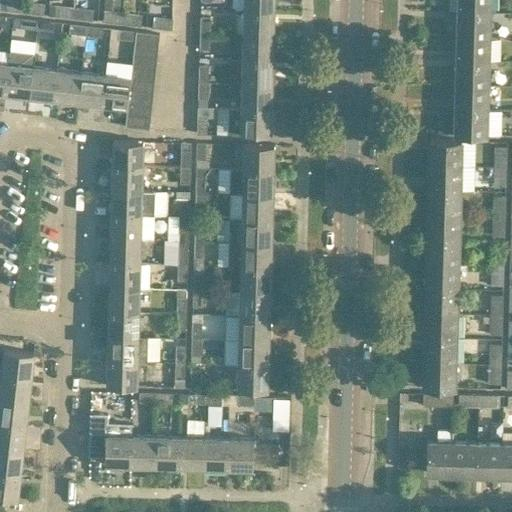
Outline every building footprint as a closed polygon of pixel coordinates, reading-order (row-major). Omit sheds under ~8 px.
[(17,0),(6,0),(5,9),(24,11),(25,1),(17,0)] [(104,0),(104,9),(120,10),(120,0),(104,0)] [(244,0),(244,9),(273,10),(273,0),(244,0)] [(457,0),(457,10),(490,11),(490,6),(489,0),(457,0)] [(25,1),(24,11),(43,13),(44,3),(25,1)] [(55,4),(54,14),(73,17),(74,7),(55,4)] [(74,7),(73,17),(92,19),(93,9),(74,7)] [(244,9),(243,33),(272,34),(273,10),(244,9)] [(104,10),(103,20),(122,22),(123,12),(104,10)] [(457,10),(456,35),(489,35),(490,11),(457,10)] [(123,12),(122,22),(141,25),(142,15),(123,12)] [(199,15),(199,32),(209,32),(209,15),(199,15)] [(152,26),(159,27),(170,28),(171,18),(153,16),(152,26)] [(21,17),(20,26),(36,28),(38,19),(21,17)] [(38,19),(36,28),(53,30),(54,21),(38,19)] [(69,22),(68,32),(85,34),(86,24),(69,22)] [(86,24),(85,34),(102,36),(103,26),(86,24)] [(119,28),(118,38),(134,40),(135,30),(119,28)] [(134,40),(134,42),(157,44),(159,33),(135,30),(134,40)] [(209,32),(199,32),(198,48),(208,49),(209,32)] [(243,33),(243,57),(272,58),(272,34),(243,33)] [(456,35),(456,59),(488,60),(489,35),(456,35)] [(134,42),(132,54),(156,56),(157,44),(134,42)] [(4,92),(28,94),(32,65),(33,53),(9,50),(8,62),(4,92)] [(131,63),(131,65),(155,68),(156,56),(132,54),(131,63)] [(243,57),(242,82),(271,83),(272,58),(243,57)] [(456,59),(455,84),(488,84),(488,60),(456,59)] [(104,74),(101,103),(127,106),(127,101),(129,89),(130,77),(131,65),(131,63),(106,60),(104,74)] [(198,64),(197,81),(207,81),(208,64),(198,64)] [(28,94),(53,97),(56,68),(32,65),(28,94)] [(131,65),(130,77),(153,80),(155,68),(131,65)] [(53,97),(77,100),(80,71),(56,68),(53,97)] [(77,100),(101,103),(104,74),(80,71),(77,100)] [(130,77),(129,89),(152,92),(153,80),(130,77)] [(207,81),(197,81),(197,97),(207,98),(207,81)] [(242,82),(241,106),(271,107),(271,83),(242,82)] [(455,84),(454,108),(487,109),(488,84),(455,84)] [(129,89),(127,101),(151,103),(152,92),(129,89)] [(127,101),(127,106),(126,113),(150,115),(151,103),(127,101)] [(231,106),(230,133),(242,133),(242,131),(270,132),(271,107),(241,106),(231,106)] [(487,109),(454,108),(454,133),(486,134),(487,109)] [(150,115),(126,113),(124,124),(148,127),(150,115)] [(196,130),(206,131),(206,114),(197,113),(196,130)] [(429,138),(428,163),(460,164),(475,164),(476,140),(460,139),(460,138),(449,138),(429,138)] [(112,140),(112,165),(141,165),(142,140),(112,140)] [(205,141),(196,141),(195,158),(205,158),(205,141)] [(243,163),(243,168),(272,168),(273,144),(243,143),(243,163)] [(495,146),(495,165),(507,165),(507,146),(495,146)] [(180,150),(179,166),(189,166),(189,150),(180,150)] [(428,163),(427,188),(459,188),(475,189),(475,164),(460,164),(428,163)] [(112,165),(111,189),(141,190),(141,165),(112,165)] [(495,165),(494,185),(506,185),(507,165),(495,165)] [(189,166),(179,166),(179,183),(188,183),(189,166)] [(230,167),(229,192),(242,192),(272,193),(272,168),(243,168),(230,167)] [(195,178),(195,191),(205,191),(205,178),(205,174),(195,174),(195,178)] [(427,188),(427,212),(458,213),(459,188),(427,188)] [(111,189),(111,213),(150,214),(153,214),(154,190),(141,190),(111,189)] [(195,191),(195,207),(205,207),(205,191),(195,191)] [(242,192),(242,216),(271,217),(272,193),(242,192)] [(494,195),(493,214),(505,214),(505,196),(494,195)] [(173,198),(173,215),(178,215),(189,215),(189,198),(178,198),(178,199),(173,198)] [(427,212),(426,237),(458,238),(458,213),(427,212)] [(111,213),(110,238),(139,238),(148,238),(150,238),(153,239),(153,214),(150,214),(111,213)] [(493,214),(493,235),(505,235),(505,214),(493,214)] [(189,215),(178,215),(177,239),(188,239),(189,215)] [(242,216),(230,216),(229,240),(271,241),(271,217),(242,216)] [(195,223),(194,240),(204,240),(204,223),(195,223)] [(426,237),(425,262),(457,263),(458,238),(426,237)] [(110,238),(110,262),(139,263),(139,238),(110,238)] [(194,240),(194,256),(204,256),(204,240),(194,240)] [(227,265),(240,265),(270,266),(271,241),(229,240),(228,240),(227,265)] [(492,245),(492,264),(504,264),(504,245),(492,245)] [(178,246),(178,263),(188,264),(188,247),(178,246)] [(110,262),(109,286),(137,287),(138,287),(148,287),(149,263),(139,263),(110,262)] [(425,262),(425,287),(456,287),(457,263),(425,262)] [(178,263),(177,280),(187,280),(188,264),(178,263)] [(492,264),(492,284),(504,284),(504,264),(492,264)] [(240,265),(240,289),(269,290),(270,266),(240,265)] [(193,272),(193,288),(203,289),(203,272),(193,272)] [(109,286),(108,311),(138,311),(138,287),(109,286)] [(425,287),(424,311),(456,312),(456,287),(425,287)] [(193,288),(192,305),(202,305),(203,289),(193,288)] [(240,289),(239,314),(269,315),(269,290),(240,289)] [(491,294),(491,313),(503,313),(503,295),(491,294)] [(176,295),(175,312),(186,312),(187,296),(176,295)] [(108,311),(108,335),(137,335),(138,311),(108,311)] [(424,311),(423,336),(455,337),(456,312),(424,311)] [(175,312),(175,329),(186,329),(186,312),(175,312)] [(225,313),(224,338),(239,338),(268,339),(269,315),(239,314),(225,313)] [(491,313),(490,333),(502,334),(503,313),(491,313)] [(191,320),(191,337),(201,338),(202,321),(191,320)] [(108,335),(107,359),(137,360),(147,360),(147,336),(137,335),(108,335)] [(423,336),(423,361),(455,362),(455,337),(423,336)] [(191,337),(190,354),(201,354),(201,338),(191,337)] [(239,338),(238,362),(268,363),(268,339),(239,338)] [(175,344),(174,362),(185,362),(186,344),(175,344)] [(490,344),(489,363),(501,363),(502,344),(490,344)] [(4,348),(2,373),(31,376),(33,352),(4,348)] [(137,360),(107,359),(107,384),(136,385),(137,360)] [(455,362),(423,361),(422,386),(454,387),(455,362)] [(185,362),(174,362),(173,385),(185,385),(185,362)] [(268,363),(238,362),(238,363),(238,374),(237,387),(267,388),(268,363)] [(218,363),(218,374),(238,374),(238,363),(218,363)] [(489,363),(489,382),(501,383),(501,363),(489,363)] [(190,370),(189,386),(200,386),(200,371),(190,370)] [(2,373),(0,386),(0,397),(28,401),(31,376),(2,373)] [(139,391),(139,401),(156,401),(157,391),(139,391)] [(157,391),(156,401),(172,402),(172,392),(157,391)] [(188,392),(188,402),(205,403),(205,393),(188,392)] [(421,404),(451,405),(452,393),(422,392),(421,404)] [(459,392),(459,403),(478,404),(478,393),(459,392)] [(205,393),(205,403),(221,403),(222,393),(221,393),(220,393),(205,393)] [(237,403),(254,404),(254,394),(237,393),(237,403)] [(478,393),(478,404),(498,405),(499,394),(478,393)] [(0,397),(0,421),(25,425),(28,401),(0,397)] [(273,397),(272,429),(288,430),(289,398),(273,397)] [(208,404),(207,423),(221,423),(221,404),(208,404)] [(90,412),(89,454),(105,454),(104,462),(104,468),(119,469),(119,463),(129,463),(130,434),(131,434),(131,423),(107,423),(107,413),(90,412)] [(0,421),(0,446),(22,449),(25,425),(0,421)] [(426,471),(451,472),(452,440),(452,429),(437,428),(436,440),(427,440),(426,471)] [(129,463),(154,464),(154,435),(130,434),(129,463)] [(154,464),(178,464),(179,435),(154,435),(154,464)] [(178,464),(202,465),(203,436),(179,435),(178,464)] [(202,465),(227,465),(227,436),(203,436),(202,465)] [(227,436),(227,465),(252,466),(252,437),(227,436)] [(451,472),(476,472),(476,441),(452,440),(451,472)] [(476,472),(500,473),(501,442),(476,441),(476,472)] [(500,473),(511,473),(511,442),(501,442),(500,473)] [(253,443),(253,463),(276,464),(277,443),(253,443)] [(0,446),(0,470),(20,473),(22,449),(0,446)] [(17,498),(20,473),(0,470),(0,511),(4,509),(5,496),(17,498)]
